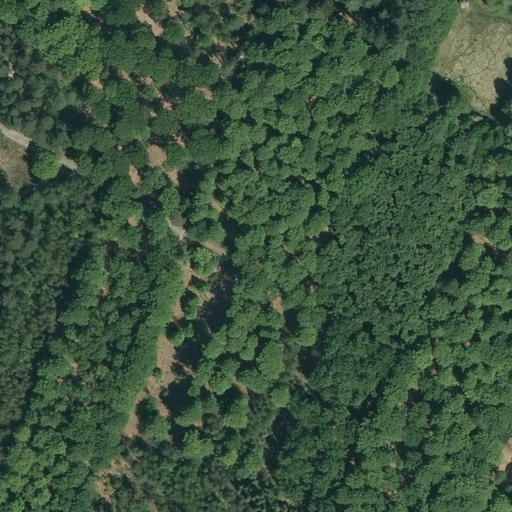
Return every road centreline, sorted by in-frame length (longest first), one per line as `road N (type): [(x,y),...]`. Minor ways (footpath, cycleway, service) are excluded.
road 1 (track): [(67,511),(181,231)]
road 2 (track): [(272,0),(181,231)]
road 3 (track): [(44,42),(120,56),(254,0)]
